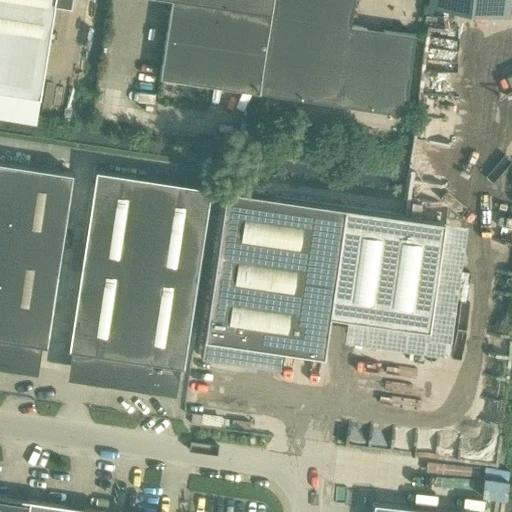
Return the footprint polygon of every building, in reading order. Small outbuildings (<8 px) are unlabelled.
[(0,0),(0,115),(35,121),(39,99),(47,47),(54,4),(70,7),(71,0),(0,0)] [(259,92),(272,0),(170,0),(159,77),(259,92)] [(350,25),(353,0),(272,0),(259,92),(405,114),(414,35),(350,25)] [(428,0),(428,5),(461,9),(507,15),(509,0),(428,0)] [(46,344),(72,173),(0,161),(0,362),(12,364),(15,341),(47,345),(47,344),(46,344)] [(66,347),(66,348),(97,353),(93,377),(149,385),(174,389),(178,365),(183,366),(183,365),(182,365),(209,187),(95,169),(67,347),(66,347)] [(225,188),(200,356),(279,368),(282,348),(322,354),(325,334),(327,334),(330,314),(349,317),(427,328),(442,220),(345,206),(225,188)] [(488,349),(483,373),(506,378),(511,353),(488,349)] [(480,396),(479,416),(500,417),(501,408),(493,408),(494,397),(480,396)] [(0,495),(0,511),(104,511),(58,504),(53,503),(51,511),(40,511),(42,502),(29,500),(0,495)] [(42,502),(40,511),(51,511),(53,503),(42,502)] [(451,511),(373,503),(371,511),(451,511)]
